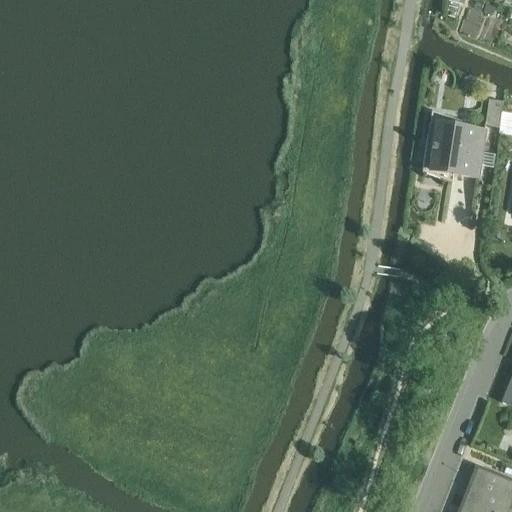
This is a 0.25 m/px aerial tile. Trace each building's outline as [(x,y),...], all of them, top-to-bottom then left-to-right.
[(485,6),(483,13),(492,16),(494,9),(485,6)] [(485,125),(499,130),(502,104),(489,102),(485,125)] [(422,174),(452,185),(453,177),(477,181),(484,133),(460,130),(461,124),(431,114),(422,174)] [(511,379),(502,405),(511,408),(511,379)] [(509,511),(511,506),(511,483),(476,469),(459,511),(509,511)]
